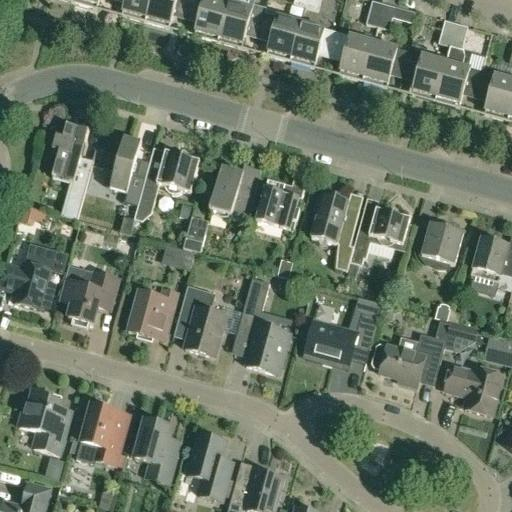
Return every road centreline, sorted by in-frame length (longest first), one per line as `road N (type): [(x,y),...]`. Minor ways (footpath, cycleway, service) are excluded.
road 1 (residential): [(511,193),(95,78),(58,80),(0,103)]
road 2 (residential): [(0,340),(243,407),(286,427)]
road 3 (residential): [(487,511),(477,471),(396,417),(325,404),(286,427)]
road 4 (residential): [(385,511),(286,427)]
